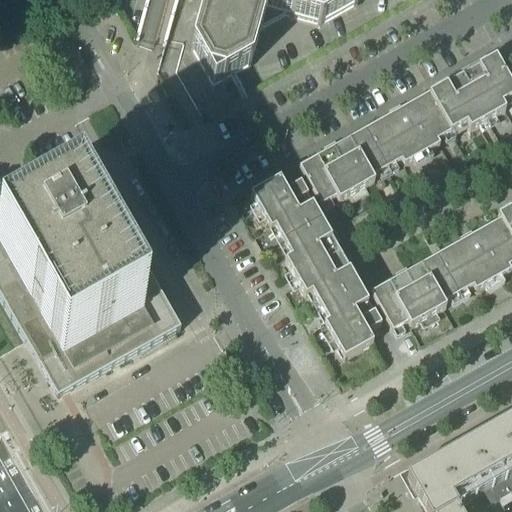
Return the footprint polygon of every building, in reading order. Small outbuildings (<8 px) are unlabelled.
[(146,0),(136,39),(136,40),(162,49),(175,0),(146,0)] [(203,0),(196,28),(189,54),(211,92),(232,80),(249,71),(259,35),(283,22),(318,31),(355,10),(358,0),(203,0)] [(336,151),(333,147),(333,146),(322,152),(325,157),(297,173),(319,212),(334,203),(337,207),(372,187),(370,183),(400,166),(402,171),(438,150),(435,146),(464,130),(468,136),(503,116),(500,110),(511,102),(511,95),(493,63),(478,71),(476,67),(440,87),(442,91),(401,115),(398,109),(387,115),(390,121),(336,151)] [(178,335),(114,221),(79,160),(27,190),(0,205),(0,308),(55,405),(66,399),(178,335)] [(328,241),(321,229),(304,201),(306,200),(299,187),(284,196),(278,184),(253,199),(249,201),(268,236),(273,234),(289,263),(283,267),(303,302),(309,299),(325,327),(321,330),(342,366),(371,349),(365,338),(379,330),(372,317),(371,318),(348,277),(352,275),(332,239),(328,241)] [(469,235),(458,241),(462,247),(407,277),(404,272),(394,278),(396,284),(369,299),(390,338),(406,329),(408,333),(444,313),(442,309),(471,292),(473,297),(509,276),(506,272),(511,269),(511,207),(509,209),(511,213),(496,222),(498,226),(472,240),(469,235)] [(511,426),(407,486),(421,511),(481,511),(511,495),(511,426)]
